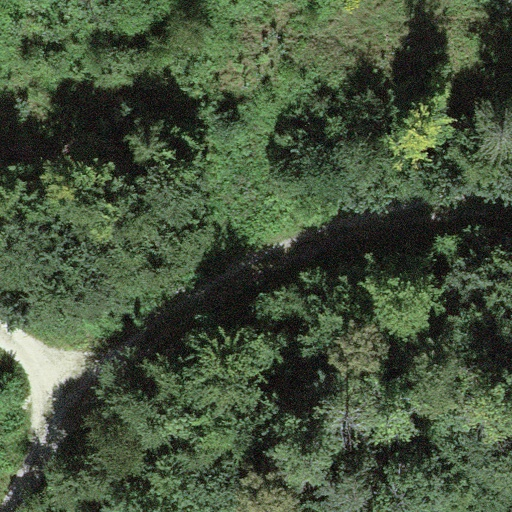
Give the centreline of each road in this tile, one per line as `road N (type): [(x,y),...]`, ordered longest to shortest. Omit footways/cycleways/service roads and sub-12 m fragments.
road 1 (track): [(27,511),(103,392),(225,294),(404,223),(511,209)]
road 2 (track): [(0,329),(103,392)]
